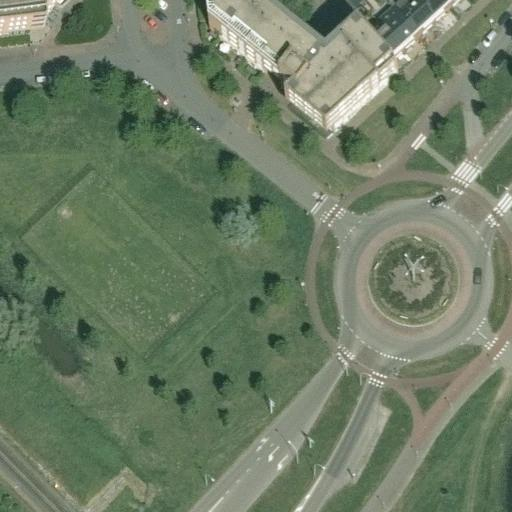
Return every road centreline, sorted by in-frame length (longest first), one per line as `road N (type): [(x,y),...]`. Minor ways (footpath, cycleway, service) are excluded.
road 1 (residential): [(358,238),(180,91)]
road 2 (secondary): [(361,328),(300,416),(234,486)]
road 3 (secondary): [(311,511),(391,345)]
road 4 (secondary): [(391,345),(444,338),(464,319),(476,273),(469,251)]
road 5 (residential): [(132,55),(0,73)]
